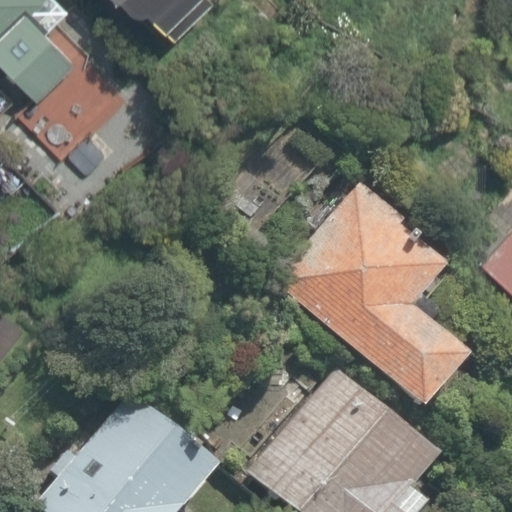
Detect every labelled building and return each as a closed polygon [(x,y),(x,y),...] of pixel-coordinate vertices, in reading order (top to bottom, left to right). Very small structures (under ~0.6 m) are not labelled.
[(0,0),(0,66),(3,64),(37,101),(77,63),(25,7),(32,0),(0,0)] [(128,0),(131,0),(166,37),(205,0),(115,0),(121,7),(128,0)] [(205,213),(240,245),(319,161),(284,129),(205,213)] [(270,286),(420,413),(463,362),(406,313),(443,269),(394,228),(397,224),(354,187),(270,286)] [(118,207),(133,225),(155,206),(140,189),(118,207)] [(511,219),(475,263),(511,293),(511,219)] [(48,250),(63,264),(82,244),(67,230),(48,250)] [(241,473),(284,511),(421,511),(407,500),(438,465),(332,370),(241,473)] [(177,511),(211,472),(124,400),(73,460),(66,454),(48,475),(55,481),(29,511),(177,511)]
